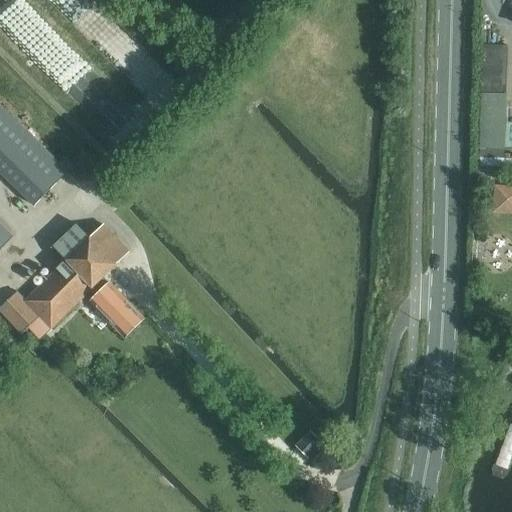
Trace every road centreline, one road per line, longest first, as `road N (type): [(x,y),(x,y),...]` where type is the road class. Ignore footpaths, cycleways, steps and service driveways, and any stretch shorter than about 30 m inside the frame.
road 1 (primary): [(419,511),(445,320),(453,0)]
road 2 (track): [(88,196),(276,0)]
